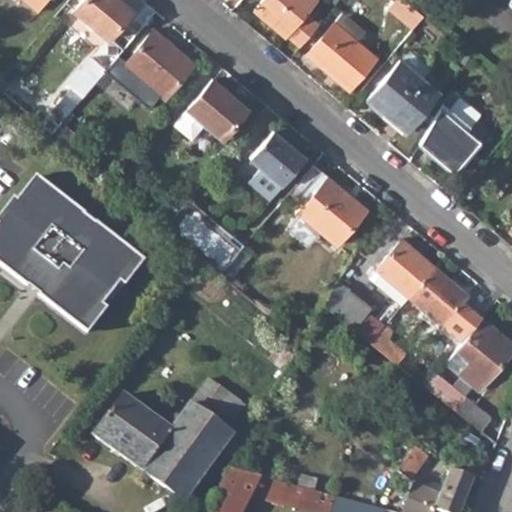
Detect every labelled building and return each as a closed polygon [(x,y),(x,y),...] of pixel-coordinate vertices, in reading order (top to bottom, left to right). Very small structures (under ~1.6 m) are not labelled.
[(23,0),(37,11),(46,0),(23,0)] [(131,10),(119,0),(81,0),(73,10),(107,39),(131,10)] [(259,0),(252,9),(285,36),(287,35),(299,45),(317,24),(305,14),(316,1),(315,0),(259,0)] [(393,0),(387,7),(412,28),(423,15),(403,0),(393,0)] [(333,22),(356,41),(364,32),(341,12),(333,22)] [(333,22),(305,54),(348,90),(374,58),(356,41),(333,22)] [(193,62),(152,28),(123,63),(163,97),(193,62)] [(400,61),(422,79),(431,68),(409,50),(400,61)] [(122,61),(116,56),(105,68),(111,74),(122,61)] [(104,70),(89,57),(67,84),(70,87),(65,93),(76,103),(104,70)] [(400,61),(399,59),(365,99),(405,129),(437,91),(422,79),(400,61)] [(246,108),(211,78),(185,108),(221,138),(246,108)] [(449,87),(441,102),(448,108),(459,96),(449,87)] [(50,111),(61,121),(76,103),(65,93),(50,111)] [(438,107),(467,132),(471,128),(448,108),(441,102),(438,107)] [(438,107),(418,142),(434,156),(439,152),(456,168),(480,142),(467,132),(438,107)] [(57,125),(46,116),(39,124),(50,133),(57,125)] [(93,152),(59,123),(57,125),(50,133),(85,161),(93,152)] [(305,157),(272,129),(249,157),(260,166),(246,180),(269,199),(305,157)] [(434,156),(452,172),(456,168),(439,152),(434,156)] [(366,208),(313,163),(289,191),(304,204),(297,212),(311,224),(319,231),(335,244),(366,208)] [(35,178),(0,221),(0,266),(26,287),(31,281),(42,290),(37,296),(85,334),(105,309),(101,306),(118,283),(123,287),(142,262),(94,224),(91,227),(80,218),(83,215),(35,178)] [(177,210),(161,196),(150,209),(166,222),(177,210)] [(221,269),(239,248),(201,217),(204,213),(185,199),(177,210),(166,222),(162,226),(201,259),(218,273),(221,269)] [(201,217),(239,248),(241,247),(242,245),(204,213),(201,217)] [(80,218),(91,227),(94,224),(83,215),(80,218)] [(306,228),(315,236),(319,231),(311,224),(306,228)] [(434,265),(401,238),(368,277),(390,296),(398,288),(408,296),(434,265)] [(221,269),(230,276),(238,265),(249,253),(241,247),(239,248),(221,269)] [(179,285),(239,334),(258,307),(218,273),(201,259),(179,285)] [(467,293),(434,265),(408,296),(429,313),(424,319),(436,329),(467,293)] [(26,287),(37,296),(42,290),(31,281),(26,287)] [(331,310),(369,342),(378,331),(383,325),(366,311),(370,306),(348,289),(331,310)] [(299,341),(258,307),(239,334),(283,371),(299,341)] [(511,348),(511,343),(481,317),(444,361),(460,374),(473,385),(478,389),(511,348)] [(404,354),(378,331),(369,342),(396,364),(404,354)] [(450,386),(434,373),(424,386),(480,430),(490,417),(463,396),(450,386)] [(450,386),(463,396),(473,385),(460,374),(450,386)] [(182,501),(234,428),(229,425),(242,405),(206,379),(168,430),(140,470),(182,501)] [(119,394),(90,435),(140,470),(168,430),(168,429),(119,394)] [(426,455),(413,446),(397,470),(409,479),(426,455)] [(296,486),(228,468),(206,511),(241,511),(253,488),(262,499),(310,511),(391,511),(370,506),(311,490),(296,486)] [(456,511),(470,478),(449,469),(439,494),(413,484),(409,494),(403,491),(400,497),(407,499),(402,511),(431,511),(432,510),(438,511),(456,511)] [(296,486),(311,490),(315,479),(299,475),(296,486)] [(395,499),(373,494),(370,506),(391,511),(395,499)]
